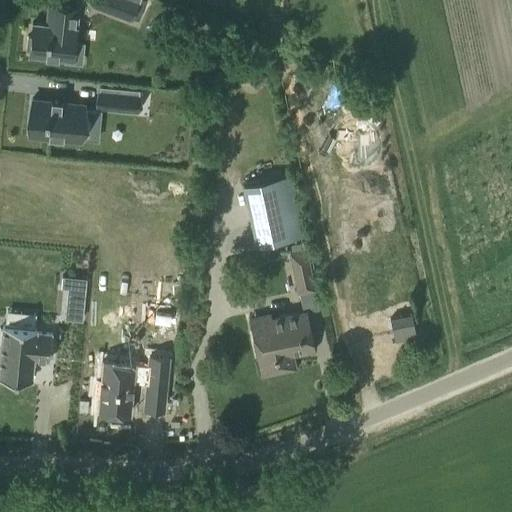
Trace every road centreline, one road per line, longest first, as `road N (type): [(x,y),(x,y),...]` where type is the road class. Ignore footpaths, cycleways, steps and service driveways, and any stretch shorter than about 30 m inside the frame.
road 1 (unclassified): [(0,467),(189,471),(243,463),(511,358)]
road 2 (track): [(461,379),(379,0)]
